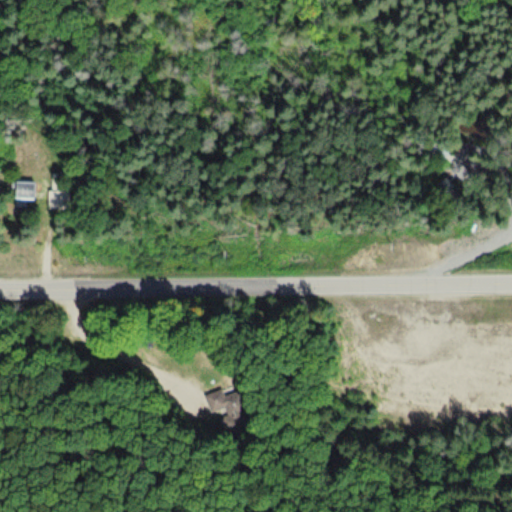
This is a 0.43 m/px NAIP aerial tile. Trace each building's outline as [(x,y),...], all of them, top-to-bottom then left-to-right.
[(421,153),(433,162),(438,155),(426,146),(421,153)] [(71,190),(66,190),(66,172),(51,172),(51,209),(71,209),(71,190)] [(448,180),(427,185),(432,202),(453,197),(448,180)] [(38,181),(16,181),(16,207),(29,207),(29,199),(38,199),(38,181)] [(209,392),(219,435),(247,428),(237,386),(209,392)]
